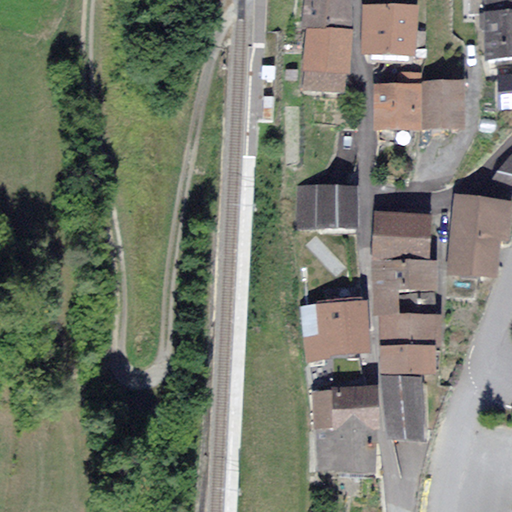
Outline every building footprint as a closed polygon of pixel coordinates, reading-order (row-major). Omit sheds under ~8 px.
[(350,0),(307,0),(305,24),(324,25),(324,22),(348,24),(350,0)] [(511,0),(473,0),(473,12),(488,11),(490,59),(511,58),(511,0)] [(414,8),(368,7),(367,53),(413,54),(414,8)] [(350,33),(309,30),(306,68),(308,68),(307,87),(343,89),(344,70),(347,70),(350,33)] [(377,126),(420,126),(420,75),(400,75),(400,84),(377,85),(377,126)] [(511,106),(511,76),(500,77),(501,91),(497,91),(498,107),(511,106)] [(426,82),(427,125),(445,125),(443,81),(426,82)] [(461,81),(443,81),(445,125),(462,124),(461,81)] [(511,155),(493,184),(511,189),(511,155)] [(355,187),(302,187),(302,226),(355,226),(355,187)] [(509,201),(458,197),(453,270),(494,273),(497,236),(506,237),(509,201)] [(377,215),(376,259),(427,260),(428,216),(377,215)] [(433,260),(427,260),(376,259),(375,288),(433,289),(433,260)] [(376,295),(377,315),(384,315),(399,315),(398,295),(376,295)] [(420,295),(401,296),(401,312),(421,312),(420,295)] [(363,302),(305,307),(310,356),(367,351),(363,302)] [(399,315),(384,315),(384,343),(432,343),(432,315),(399,315)] [(385,370),(433,370),(432,343),(384,343),(385,370)] [(423,381),(383,380),(391,437),(422,437),(423,381)] [(373,466),(372,389),(316,390),(318,467),(373,466)]
